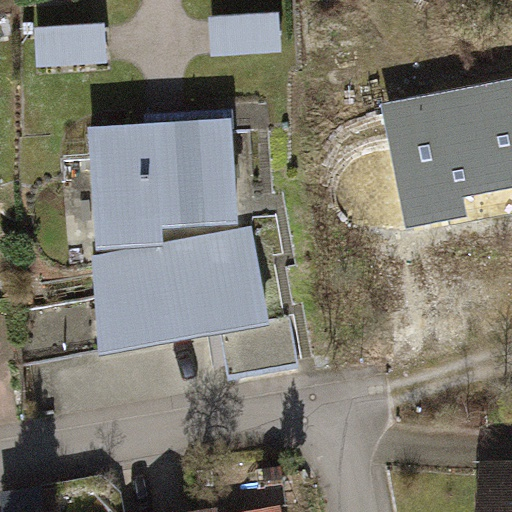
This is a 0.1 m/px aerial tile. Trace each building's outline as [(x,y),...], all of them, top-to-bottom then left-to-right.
[(207,15),(209,53),(281,51),(279,13),(207,15)] [(36,25),(37,66),(111,64),(110,23),(36,25)] [(511,80),(385,107),(412,238),(511,216),(511,80)] [(81,259),(93,362),(211,340),(262,331),(260,321),(281,318),(273,275),(284,274),(279,214),(273,215),(272,196),(263,197),(255,103),(221,106),(221,112),(135,119),(135,128),(78,133),(89,257),(81,259)] [(218,381),(290,369),(281,318),(260,321),(262,331),(211,340),(218,381)] [(0,426),(28,423),(19,350),(0,352),(0,426)] [(511,511),(511,467),(465,468),(465,511),(511,511)]
